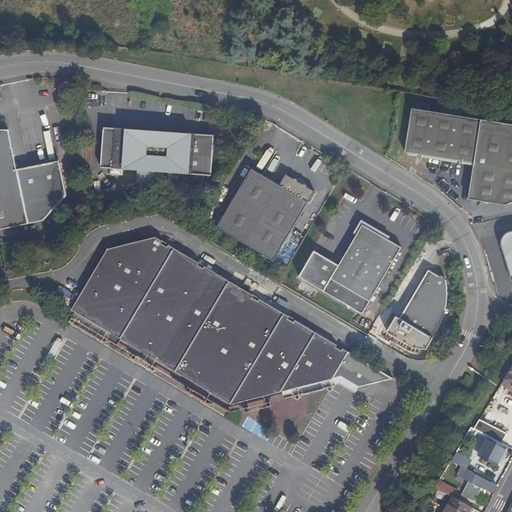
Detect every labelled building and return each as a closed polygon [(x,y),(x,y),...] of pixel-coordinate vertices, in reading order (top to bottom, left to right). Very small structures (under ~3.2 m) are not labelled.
[(511,201),(511,123),(493,121),(414,108),(407,151),(477,162),(471,197),(508,203),(511,201)] [(215,134),(105,126),(102,166),(212,175),(215,134)] [(0,227),(16,225),(26,223),(8,129),(0,129),(0,227)] [(287,173),(281,184),(253,167),(218,226),(274,259),(315,189),(287,173)] [(401,246),(364,224),(339,265),(314,250),(299,276),(362,314),(401,246)] [(511,233),(507,235),(501,242),(511,278),(511,233)] [(158,242),(160,239),(152,235),(108,248),(72,308),(159,361),(231,404),(268,394),(331,377),(346,350),(341,347),(339,349),(333,346),(335,344),(293,319),(292,320),(285,317),(286,314),(256,297),(254,298),(249,296),(250,293),(201,264),(199,266),(195,262),(195,260),(166,243),(164,245),(158,242)] [(437,278),(427,272),(399,322),(432,340),(440,324),(443,310),(446,297),(445,280),(442,278),(437,278)] [(261,288),(258,293),(285,308),(288,303),(261,288)] [(399,322),(395,319),(385,335),(412,351),(425,351),(432,340),(399,322)] [(393,379),(349,353),(333,380),(342,377),(360,387),(393,379)] [(511,384),(505,380),(501,385),(511,392),(511,384)] [(500,442),(502,442),(506,433),(480,420),(475,429),(491,437),(498,440),(500,442)] [(499,445),(500,442),(498,440),(496,443),(490,440),(481,456),(497,464),(503,453),(506,449),(500,445),(499,445)] [(468,469),(472,461),(459,454),(454,462),(462,466),(468,469)] [(493,493),(497,485),(468,469),(462,466),(458,474),(469,480),(462,493),(476,500),(481,491),(483,487),(488,490),(493,493)] [(437,489),(452,496),(456,489),(442,481),(437,489)] [(468,511),(472,507),(452,496),(443,511),(468,511)]
